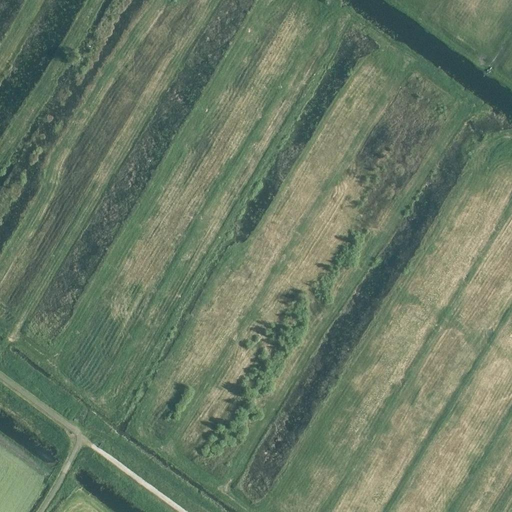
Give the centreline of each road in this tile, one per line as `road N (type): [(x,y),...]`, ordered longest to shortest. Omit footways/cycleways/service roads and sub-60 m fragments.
road 1 (track): [(78,435),(98,430),(209,511)]
road 2 (track): [(78,435),(183,511)]
